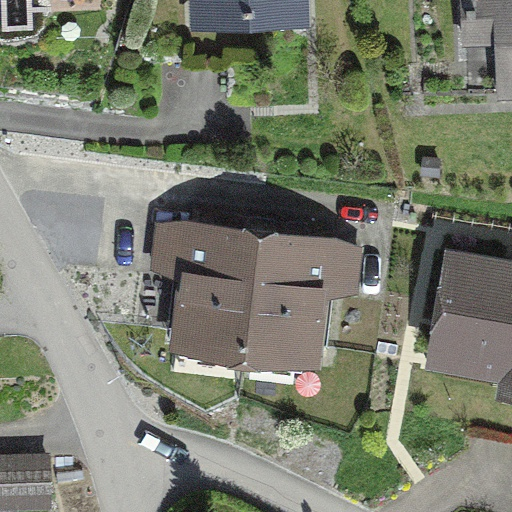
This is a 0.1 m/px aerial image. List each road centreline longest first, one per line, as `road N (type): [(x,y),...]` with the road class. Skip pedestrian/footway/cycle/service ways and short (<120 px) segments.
road 1 (residential): [(103,434),(0,221)]
road 2 (residential): [(103,434),(215,464),(320,511)]
